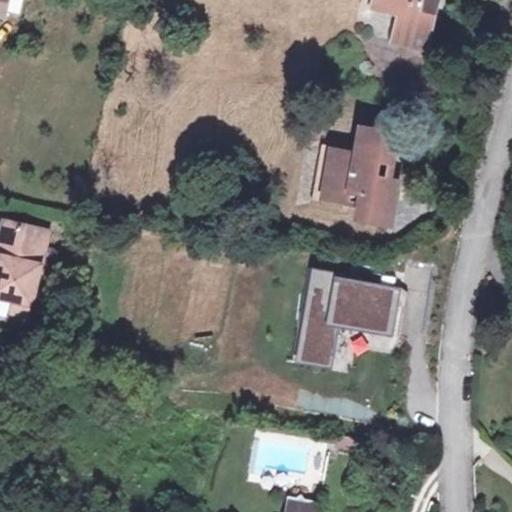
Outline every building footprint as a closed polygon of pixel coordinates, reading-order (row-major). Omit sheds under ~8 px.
[(370,0),(370,1),(392,6),(388,39),(423,46),(432,0),(370,0)] [(349,147),(330,142),(320,191),(355,199),(352,215),(383,222),(393,177),(379,173),(388,131),(354,123),(349,147)] [(0,290),(15,293),(31,297),(46,222),(2,213),(0,224),(0,290)] [(349,272),(314,266),(308,295),(310,309),(305,310),(307,325),(302,325),(304,340),(300,340),(301,358),(332,364),(340,322),(393,332),(402,287),(349,277),(349,272)] [(31,297),(15,293),(14,302),(29,305),(31,297)] [(323,426),(337,429),(339,418),(324,415),(323,426)] [(339,418),(337,429),(336,434),(360,440),(365,422),(339,418)] [(309,511),(312,499),(278,490),(271,511),(309,511)]
